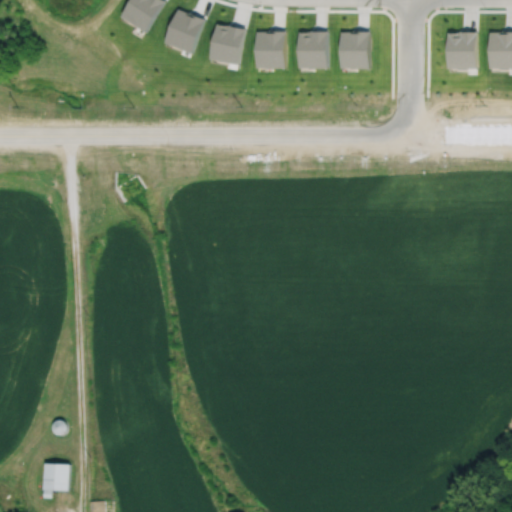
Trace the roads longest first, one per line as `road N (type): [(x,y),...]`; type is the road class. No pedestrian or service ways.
road 1 (tertiary): [(511,132),(0,134)]
road 2 (residential): [(410,133),(409,0)]
